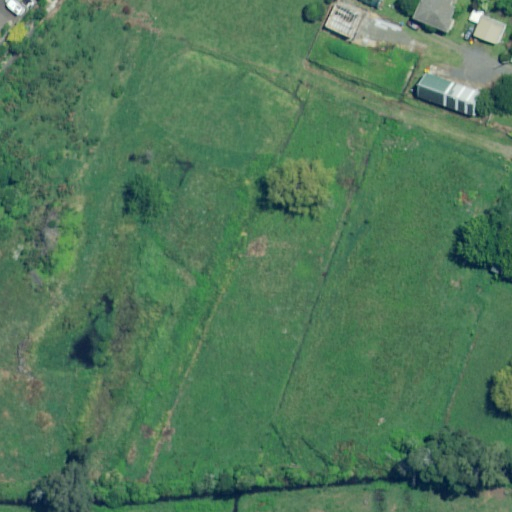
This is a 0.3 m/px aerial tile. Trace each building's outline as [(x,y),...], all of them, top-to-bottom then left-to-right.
[(381,0),(358,0),(377,8),(381,0)] [(454,0),(423,0),(416,19),(451,33),(456,21),(454,20),(459,8),(453,6),(454,0)] [(496,16),(475,7),(468,25),(477,28),(474,36),(497,45),(502,34),(491,29),(496,16)] [(484,93),(429,75),(422,97),(476,116),(484,93)] [(511,254),(501,250),(492,273),(511,280),(511,254)]
